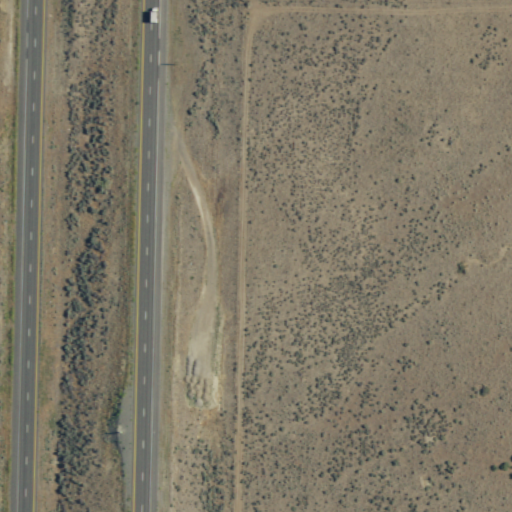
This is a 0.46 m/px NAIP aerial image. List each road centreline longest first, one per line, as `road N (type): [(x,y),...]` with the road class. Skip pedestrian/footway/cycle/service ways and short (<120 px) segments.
road 1 (trunk): [(38,0),(24,511)]
road 2 (track): [(236,511),(250,0)]
road 3 (trunk): [(137,511),(148,0)]
road 4 (track): [(511,6),(250,16)]
